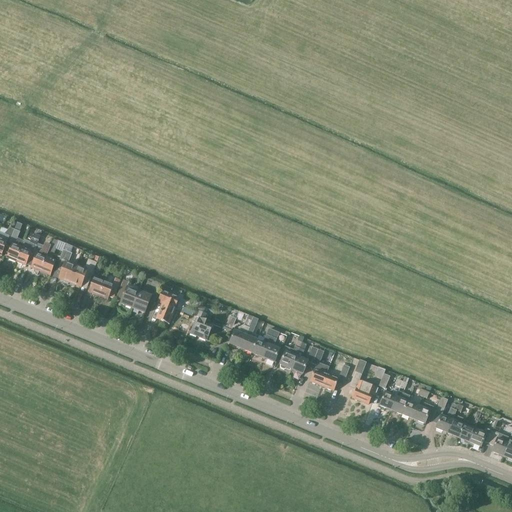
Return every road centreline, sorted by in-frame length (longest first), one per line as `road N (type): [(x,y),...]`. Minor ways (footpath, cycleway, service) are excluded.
road 1 (tertiary): [(385,459),(0,300)]
road 2 (track): [(113,0),(104,28),(28,99),(0,140)]
